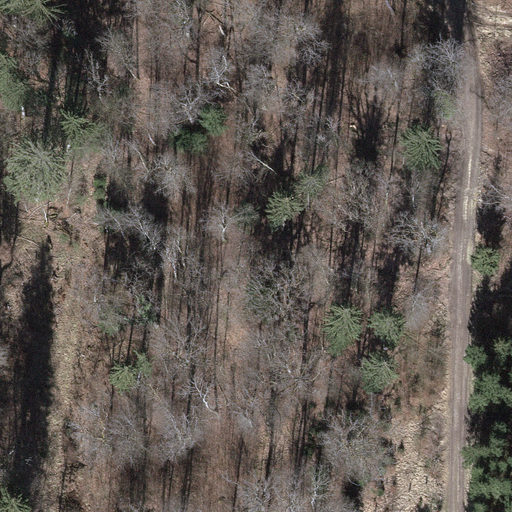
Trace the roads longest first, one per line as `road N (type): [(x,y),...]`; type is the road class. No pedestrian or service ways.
road 1 (track): [(461,0),(474,74),(466,511)]
road 2 (track): [(71,0),(88,133),(80,246),(48,446)]
